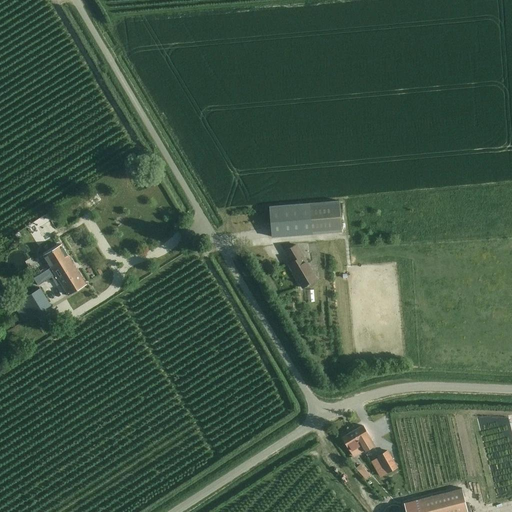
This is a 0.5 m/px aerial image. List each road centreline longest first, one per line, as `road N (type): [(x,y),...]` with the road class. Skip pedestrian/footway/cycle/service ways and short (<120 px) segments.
road 1 (unclassified): [(322,417),(71,0)]
road 2 (unclassified): [(322,417),(407,388),(511,391)]
road 3 (unclassified): [(177,511),(322,417)]
